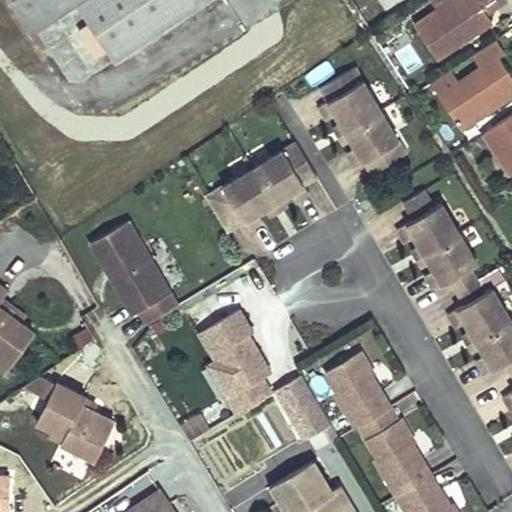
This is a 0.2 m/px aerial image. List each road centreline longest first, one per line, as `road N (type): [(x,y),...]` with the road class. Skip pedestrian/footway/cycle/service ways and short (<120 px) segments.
road 1 (residential): [(511,499),(377,288),(320,324)]
road 2 (residential): [(92,303),(217,511)]
